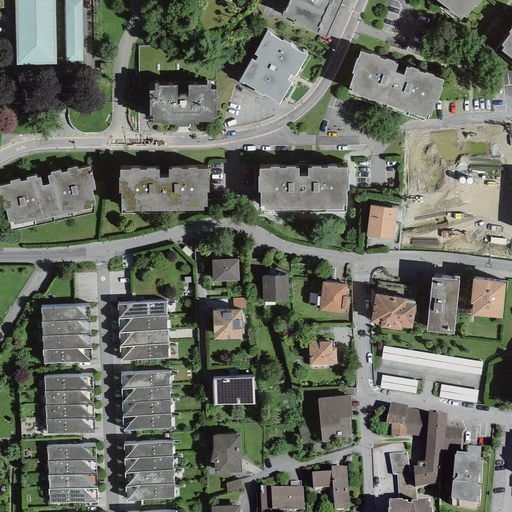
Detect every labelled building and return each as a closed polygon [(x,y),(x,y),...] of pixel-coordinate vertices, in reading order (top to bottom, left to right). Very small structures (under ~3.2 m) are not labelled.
[(15,0),(16,63),(57,62),(55,0),(15,0)] [(81,0),(64,0),(65,60),(83,60),(81,0)] [(329,0),(288,0),(285,8),(284,7),(281,12),(318,29),(320,25),(318,24),(329,0)] [(430,0),(457,21),(460,16),(463,12),(465,14),(475,3),(476,4),(479,0),(430,0)] [(511,25),(509,29),(511,31),(495,51),(511,63),(511,25)] [(271,31),(267,29),(254,51),(258,53),(255,58),(252,56),(238,78),(243,81),(243,79),(255,86),(254,87),(263,93),(264,91),(276,98),(275,99),(279,101),(292,79),(288,77),(291,72),(294,74),(307,52),(303,49),(302,51),(291,44),(291,42),(283,37),(282,39),(271,32),(271,31)] [(371,52),(360,49),(358,55),(357,55),(352,69),(354,70),(346,94),(386,108),(388,102),(399,70),(394,69),(397,61),(393,59),(394,58),(386,55),(385,57),(378,54),(378,53),(371,50),(371,52)] [(403,72),(399,70),(388,102),(386,108),(422,120),(428,119),(430,113),(436,99),(437,99),(442,85),(441,84),(443,77),(433,73),(433,72),(425,69),(425,71),(417,68),(418,66),(410,64),(410,65),(406,64),(403,72)] [(168,121),(177,121),(177,124),(189,124),(189,121),(198,121),(198,119),(213,119),(213,111),(216,112),(216,87),(210,87),(210,80),(207,80),(207,83),(159,82),(159,81),(155,81),(154,88),(150,88),(150,116),(153,116),(153,119),(168,120),(168,121)] [(263,207),(303,207),(303,174),(298,174),(298,165),(294,165),(294,164),(286,164),(286,166),(278,166),(278,164),(270,164),(270,166),(259,166),(259,174),(258,174),(258,189),(260,189),(260,203),(263,203),(263,207)] [(307,174),(303,174),(303,207),(343,206),(343,203),(346,203),(346,188),(348,188),(348,172),(346,173),(346,165),(335,165),(335,164),(327,164),(327,165),(318,166),(318,164),(311,164),(311,165),(307,165),(307,174)] [(49,185),(46,185),(53,217),(92,208),(91,205),(95,204),(92,191),(96,190),(92,173),(90,173),(89,167),(77,170),(76,167),(67,169),(68,172),(61,173),(60,171),(50,173),(51,175),(47,176),(49,185)] [(432,180),(432,167),(408,167),(407,180),(432,180)] [(124,211),(164,211),(163,178),(159,178),(159,169),(155,170),(155,168),(147,168),(147,170),(139,170),(139,168),(131,168),(131,170),(120,170),(120,178),(119,178),(119,193),(121,193),(121,207),(124,207),(124,211)] [(168,178),(163,178),(164,211),(204,210),(204,206),(206,206),(206,192),(209,192),(209,177),(207,177),(207,169),(196,170),(196,168),(188,168),(188,170),(179,170),(179,168),(172,168),(172,170),(168,170),(168,178)] [(14,225),(53,217),(46,185),(42,186),(40,178),(37,179),(36,176),(27,178),(28,181),(20,182),(19,180),(10,182),(11,184),(0,186),(0,194),(3,210),(6,210),(9,223),(13,222),(14,225)] [(397,207),(369,204),(365,235),(393,238),(397,207)] [(238,259),(212,260),(213,281),(239,280),(238,259)] [(287,274),(262,275),(263,300),(288,300),(287,274)] [(459,277),(432,274),(426,329),(453,331),(459,277)] [(505,280),(472,276),(470,301),(472,301),(471,313),(501,317),(505,280)] [(347,283),(322,281),(319,309),(344,311),(345,307),(348,308),(349,295),(345,295),(347,283)] [(407,297),(375,293),(371,321),(380,322),(380,326),(401,329),(402,325),(413,326),(416,302),(414,302),(415,299),(407,298),(407,297)] [(247,307),(247,297),(233,298),(233,308),(247,307)] [(117,305),(118,319),(167,316),(166,302),(117,305)] [(41,308),(42,322),(90,320),(89,306),(41,308)] [(241,309),(212,311),(214,340),(242,339),(241,309)] [(167,330),(167,316),(118,319),(119,334),(167,330)] [(90,334),(90,320),(42,322),(42,336),(90,334)] [(168,344),(167,330),(119,334),(120,348),(168,344)] [(91,348),(90,334),(42,336),(43,350),(91,348)] [(335,339),(309,340),(310,364),(336,363),(335,339)] [(383,342),(381,356),(430,362),(428,378),(442,380),(440,394),(477,399),(483,356),(383,342)] [(168,358),(168,344),(120,348),(121,361),(168,358)] [(91,362),(91,348),(43,350),(44,364),(91,362)] [(122,390),(170,386),(169,372),(121,375),(122,390)] [(381,385),(417,388),(419,375),(382,372),(381,385)] [(44,377),(45,391),(93,390),(93,376),(44,377)] [(253,378),(213,380),(214,405),(255,404),(253,378)] [(170,386),(122,390),(122,403),(170,400),(170,386)] [(93,405),(93,390),(45,391),(46,406),(93,405)] [(350,394),(318,397),(322,442),(334,441),(334,435),(351,433),(349,416),(352,416),(350,394)] [(170,400),(122,403),(123,417),(171,414),(170,400)] [(407,405),(391,402),(385,423),(391,423),(390,436),(406,436),(406,435),(406,424),(403,424),(407,408),(407,405)] [(94,419),(93,405),(46,406),(46,420),(94,419)] [(428,412),(407,408),(403,424),(406,424),(406,435),(427,436),(428,412)] [(428,410),(428,412),(427,436),(425,461),(417,461),(416,466),(443,467),(444,449),(446,427),(447,413),(428,410)] [(171,414),(123,417),(123,431),(171,428),(171,414)] [(95,433),(94,419),(46,420),(47,433),(95,433)] [(444,449),(460,451),(462,428),(446,427),(444,449)] [(240,434),(213,436),(213,448),(210,462),(214,463),(215,475),(229,474),(229,473),(240,473),(239,462),(242,462),(240,434)] [(124,459),(173,456),(172,442),(123,445),(124,459)] [(481,446),(468,446),(467,452),(456,451),(456,453),(454,453),(451,498),(458,499),(458,501),(476,503),(477,496),(480,496),(481,484),(478,484),(479,473),(482,473),(483,461),(480,460),(481,446)] [(48,461),(96,460),(95,447),(47,447),(48,461)] [(417,498),(416,487),(415,487),(414,471),(410,471),(407,453),(389,454),(393,474),(397,474),(399,499),(402,498),(402,500),(407,500),(408,503),(412,503),(412,500),(417,500),(417,498)] [(173,456),(124,459),(125,473),(173,470),(173,456)] [(96,460),(48,461),(48,475),(96,475),(96,460)] [(331,471),(312,472),(313,488),(332,486),(334,510),(349,509),(346,466),(331,467),(331,471)] [(416,466),(413,466),(414,471),(415,487),(416,487),(435,483),(443,482),(443,467),(416,466)] [(173,470),(125,473),(126,487),(174,484),(173,470)] [(96,475),(48,475),(49,489),(97,488),(96,475)] [(242,488),(241,479),(226,483),(227,492),(242,488)] [(274,487),(271,487),(271,510),(275,510),(304,509),(303,486),(301,486),(301,481),(290,481),(290,486),(274,487)] [(174,484),(126,487),(127,501),(174,498),(174,484)] [(271,510),(271,487),(274,487),(274,484),(260,485),(260,511),(274,511),(275,510),(271,510)] [(97,488),(49,489),(50,504),(97,503),(97,488)] [(431,511),(431,506),(430,506),(429,498),(417,498),(417,500),(412,500),(412,503),(408,503),(407,500),(402,500),(402,498),(399,499),(389,499),(390,508),(388,508),(387,511),(431,511)]
